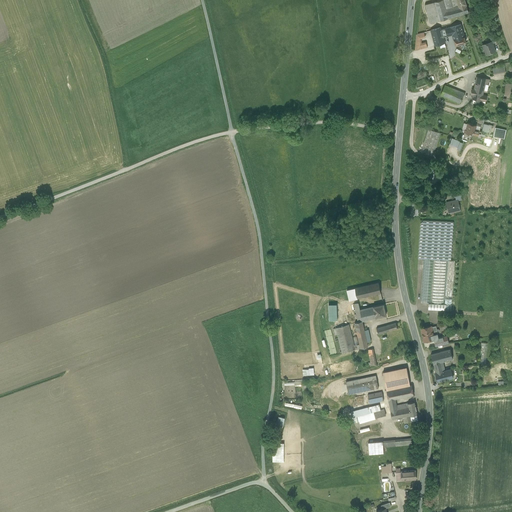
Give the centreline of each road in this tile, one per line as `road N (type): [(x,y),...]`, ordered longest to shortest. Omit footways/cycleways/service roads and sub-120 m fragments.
road 1 (secondary): [(418,511),(428,398),(399,270),(394,200),(411,0)]
road 2 (track): [(399,130),(335,121),(240,129),(0,218)]
road 3 (track): [(231,132),(259,231),(266,299),(272,368),(264,484)]
road 4 (track): [(171,511),(259,480),(291,511)]
road 5 (track): [(231,132),(201,0)]
